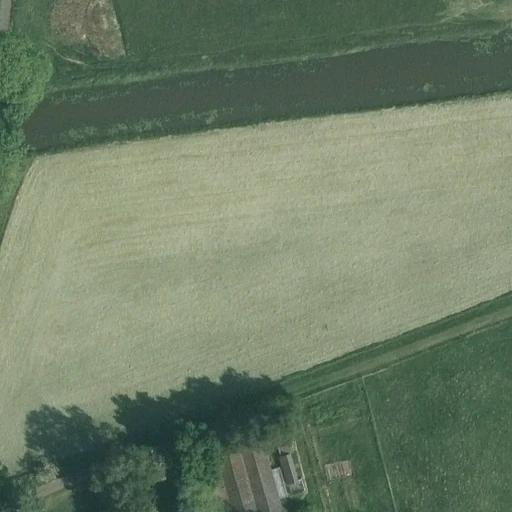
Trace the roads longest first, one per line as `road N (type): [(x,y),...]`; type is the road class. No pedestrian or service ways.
road 1 (track): [(239,405),(511,304)]
road 2 (unclassified): [(0,508),(239,405)]
